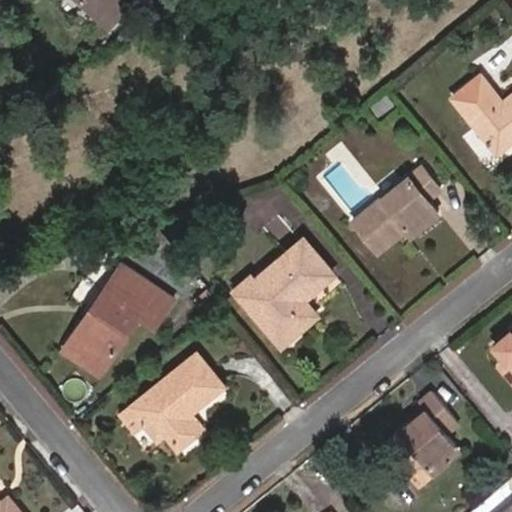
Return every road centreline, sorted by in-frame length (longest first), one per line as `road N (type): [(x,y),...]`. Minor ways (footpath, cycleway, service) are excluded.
road 1 (residential): [(511,271),(212,511)]
road 2 (residential): [(125,511),(0,361)]
